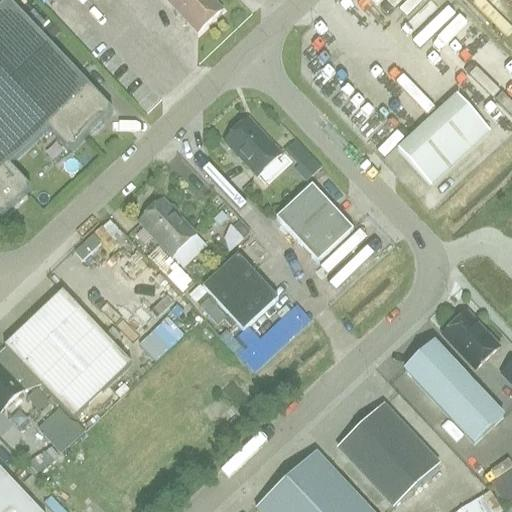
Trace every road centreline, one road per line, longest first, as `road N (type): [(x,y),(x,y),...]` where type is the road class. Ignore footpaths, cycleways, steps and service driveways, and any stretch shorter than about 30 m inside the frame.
road 1 (unclassified): [(246,51),(437,266),(426,294),(195,511)]
road 2 (unclassified): [(0,282),(246,51)]
road 3 (unknown): [(196,97),(120,0)]
